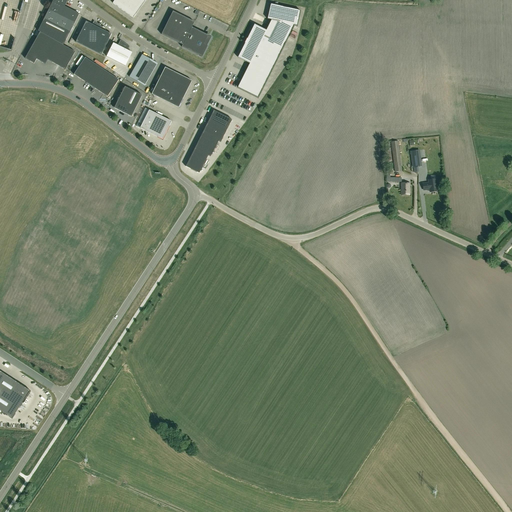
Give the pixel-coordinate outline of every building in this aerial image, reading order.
[(75,23),(79,14),(64,7),(67,1),(66,0),(53,0),(48,10),(44,19),(49,21),(41,33),(44,35),(52,23),(70,32),(75,23)] [(114,0),(113,3),(133,18),(146,0),(114,0)] [(258,98),(295,24),(297,25),(300,11),(270,4),(267,19),(271,20),(278,22),(275,29),(268,26),(266,31),(254,25),(247,39),(246,39),(247,40),(246,43),(245,42),(245,43),(240,54),(238,57),(238,58),(239,58),(249,63),(237,88),(258,98)] [(183,45),(182,47),(202,57),(208,46),(207,46),(204,44),(208,36),(192,27),(194,22),(173,11),(161,35),(183,45)] [(92,25),(86,21),(75,42),(101,55),(112,34),(105,31),(106,30),(94,21),(92,25)] [(65,70),(75,52),(44,35),(41,33),(40,32),(25,58),(34,64),(36,59),(45,64),(48,60),(65,70)] [(128,51),(130,47),(120,40),(118,46),(113,43),(107,57),(125,66),(132,53),(128,51)] [(158,64),(142,55),(129,77),(145,86),(158,64)] [(85,58),(74,74),(107,97),(118,80),(85,58)] [(178,107),(183,99),(192,81),(165,67),(152,94),(178,107)] [(112,95),(119,88),(117,86),(110,93),(112,95)] [(114,108),(131,117),(142,96),(125,87),(114,108)] [(161,136),(170,118),(148,107),(138,125),(161,136)] [(214,110),(186,167),(199,173),(208,155),(210,157),(218,141),(220,142),(232,120),(214,110)] [(421,148),(420,140),(405,140),(406,149),(421,148)] [(391,142),(395,172),(402,171),(398,141),(391,142)] [(420,151),(411,152),(413,168),(422,166),(420,151)] [(437,191),(436,179),(428,180),(429,183),(422,184),(423,190),(430,189),(430,192),(437,191)] [(0,371),(0,410),(12,418),(30,391),(0,371)]
